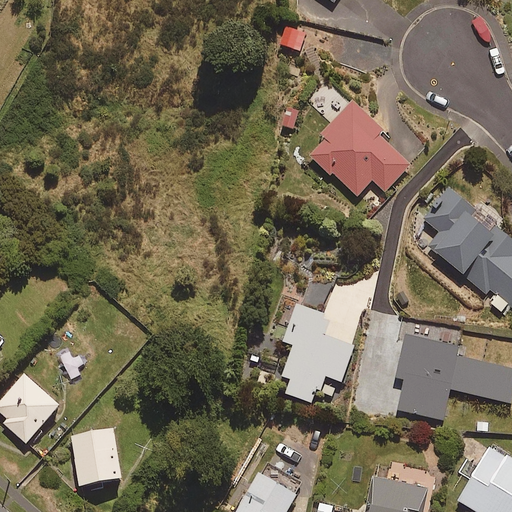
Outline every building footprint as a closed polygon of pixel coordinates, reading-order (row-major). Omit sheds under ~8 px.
[(306,33),(286,27),(281,45),(300,50),(306,33)] [(384,128),(353,99),(321,134),(326,138),(311,154),(358,196),(372,180),(386,192),(411,164),(378,134),(384,128)] [(301,111),(287,106),(280,124),(294,129),(301,111)] [(475,209),(448,186),(422,216),(441,233),(430,246),(504,309),(508,304),(511,306),(511,237),(497,225),(503,218),(482,200),(475,209)] [(278,324),(289,328),(285,340),(294,344),(283,375),(290,378),(285,392),(315,403),(325,376),(341,382),(355,346),(325,335),(333,315),(299,303),(296,310),(285,306),(278,324)] [(511,403),(511,400),(511,368),(459,356),(461,346),(406,333),(396,377),(406,380),(399,410),(443,420),(451,389),(511,403)] [(60,405),(25,374),(0,401),(0,419),(26,443),(60,405)] [(122,478),(114,427),(87,431),(88,435),(72,437),(79,484),(122,478)] [(511,511),(511,457),(491,445),(458,500),(479,511),(511,511)] [(285,511),(302,485),(264,463),(235,511),(285,511)] [(422,511),(429,488),(374,475),(364,511),(422,511)] [(334,511),(336,505),(320,501),(316,511),(334,511)]
